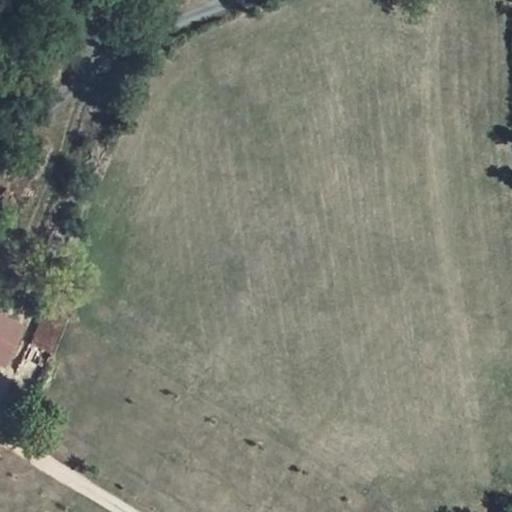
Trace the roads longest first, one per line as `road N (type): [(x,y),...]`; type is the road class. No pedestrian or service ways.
road 1 (track): [(0,431),(124,511)]
road 2 (unclassified): [(109,49),(0,142)]
road 3 (unclassified): [(232,0),(109,49)]
